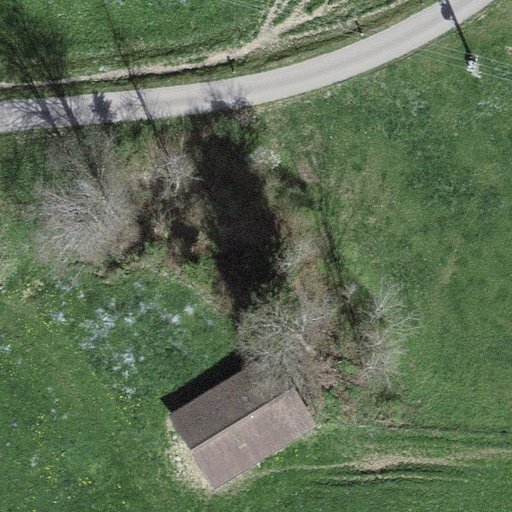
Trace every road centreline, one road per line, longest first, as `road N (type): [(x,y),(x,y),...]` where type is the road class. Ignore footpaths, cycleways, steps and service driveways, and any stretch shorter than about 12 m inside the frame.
road 1 (track): [(457,0),(355,54),(273,81),(189,99),(0,112)]
road 2 (track): [(152,467),(75,367),(0,309)]
